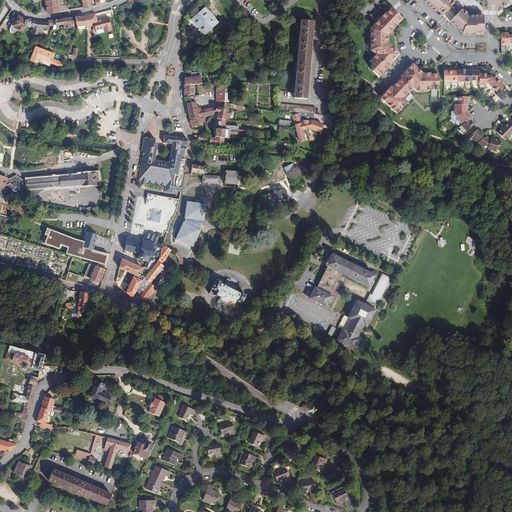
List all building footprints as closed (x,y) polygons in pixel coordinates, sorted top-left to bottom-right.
[(45,0),(47,12),(61,11),(59,0),(45,0)] [(423,0),(436,12),(438,10),(447,0),(423,0)] [(447,0),(438,10),(443,14),(455,1),(453,0),(447,0)] [(397,23),(402,18),(392,7),(386,13),(386,12),(370,29),(370,37),(372,37),(373,43),(370,42),(370,51),(373,53),(375,52),(377,54),(376,56),(370,61),(373,64),(371,66),(373,68),(371,70),(378,77),(393,61),(392,60),(397,55),(390,48),(391,46),(387,43),(388,35),(391,31),(390,30),(391,29),(392,30),(398,24),(397,23)] [(208,13),(209,13),(205,9),(192,20),(204,35),(218,23),(214,19),(214,20),(208,13)] [(477,36),(484,35),(483,14),(468,14),(462,9),(450,21),(463,32),(462,34),(477,34),(477,36)] [(95,15),(95,14),(84,17),(86,23),(86,25),(94,23),(96,30),(104,28),(105,31),(112,30),(108,17),(96,20),(95,20),(94,16),(95,15)] [(20,34),(26,19),(18,15),(15,22),(12,28),(11,30),(20,34)] [(86,23),(84,17),(84,16),(75,16),(77,26),(86,23)] [(74,23),(72,17),(65,18),(64,24),(64,28),(71,28),(71,24),(74,23)] [(54,25),(53,20),(48,21),(48,23),(42,23),(42,25),(40,25),(40,24),(36,21),(35,21),(33,20),(30,26),(32,27),(31,32),(32,33),(32,34),(36,36),(37,34),(38,35),(39,30),(48,31),(48,26),(54,25)] [(295,98),(307,99),(313,21),(301,20),(300,28),(298,28),(298,33),(300,32),(299,44),(297,44),(297,49),(299,49),(297,67),(295,67),(295,71),(297,71),(296,86),(293,86),(294,90),(295,90),(295,98)] [(42,60),(50,63),(62,67),(63,63),(56,60),(56,61),(52,60),(54,54),(36,47),(31,60),(37,62),(37,61),(41,62),(42,60)] [(431,75),(431,73),(422,74),(418,69),(416,71),(411,66),(401,76),(401,77),(392,88),(391,87),(389,88),(390,89),(389,90),(388,90),(380,98),(396,113),(407,102),(403,98),(405,95),(407,97),(410,94),(408,92),(412,88),(416,91),(431,90),(431,89),(439,89),(438,74),(431,75)] [(229,83),(232,82),(229,69),(223,69),(224,79),(224,83),(229,83)] [(185,78),(184,87),(195,86),(197,85),(202,84),(200,72),(191,73),(192,77),(185,78)] [(401,77),(401,76),(391,87),(392,88),(401,77)] [(491,90),(500,82),(495,76),(493,78),(491,76),(486,76),(486,86),(491,90)] [(496,95),(504,87),(505,86),(500,82),(491,90),(496,95)] [(225,87),(224,83),(221,83),(217,84),(218,100),(226,100),(225,87)] [(189,95),(189,98),(193,97),(193,95),(195,96),(195,91),(196,91),(196,88),(195,88),(195,86),(184,87),(185,95),(189,95)] [(501,100),(509,92),(504,87),(496,95),(501,100)] [(413,96),(410,94),(407,97),(405,95),(403,98),(407,102),(413,96)] [(187,104),(190,119),(204,117),(213,115),(215,111),(217,108),(200,111),(200,106),(197,107),(196,102),(195,102),(187,104)] [(298,112),(316,114),(317,107),(280,104),(280,111),(298,112)] [(467,105),(468,104),(455,104),(454,104),(454,112),(456,112),(456,115),(467,111),(467,105)] [(219,112),(217,119),(226,120),(230,120),(230,115),(230,114),(227,114),(227,109),(217,108),(215,111),(219,112)] [(472,116),(467,111),(456,115),(459,119),(457,121),(461,126),(469,119),(472,116)] [(296,125),(302,124),(300,114),(294,115),(296,125)] [(190,119),(191,125),(205,122),(204,117),(190,119)] [(217,119),(216,129),(239,130),(239,127),(226,125),(226,120),(217,119)] [(474,125),(475,123),(473,121),(471,122),(469,119),(461,126),(459,128),(461,129),(460,131),(463,135),(474,125)] [(510,133),(511,134),(511,135),(511,134),(511,128),(508,124),(507,123),(504,126),(502,129),(501,128),(496,132),(504,140),(510,133)] [(299,141),(306,140),(302,124),(296,125),(296,127),(298,135),(299,141)] [(215,137),(224,138),(229,138),(229,134),(243,135),(243,130),(239,130),(216,129),(215,137)] [(480,132),(477,129),(471,135),(474,138),(476,140),(477,139),(479,142),(483,148),(485,147),(489,148),(488,150),(496,152),(498,146),(500,146),(501,141),(492,138),(491,141),(489,140),(489,139),(486,136),(485,136),(483,134),(484,133),(481,131),(480,132)] [(144,138),(141,152),(143,152),(146,153),(141,182),(147,183),(166,186),(165,192),(173,193),(174,190),(181,191),(184,172),(182,172),(184,159),(187,146),(187,139),(165,136),(164,143),(172,144),(169,160),(172,161),(171,163),(169,163),(155,160),(155,162),(152,161),(152,157),(155,158),(157,149),(154,148),(155,144),(155,139),(147,137),(147,138),(144,138)] [(205,167),(193,165),(191,172),(200,173),(202,174),(202,176),(203,176),(202,183),(219,184),(219,183),(220,177),(208,175),(208,171),(205,170),(205,167)] [(298,176),(294,170),(287,173),(290,180),(298,176)] [(238,184),(238,183),(239,172),(226,171),(225,184),(238,184)] [(98,173),(26,179),(26,181),(27,190),(36,190),(40,193),(44,190),(44,189),(99,184),(98,173)] [(0,197),(2,199),(12,194),(15,196),(19,194),(29,198),(40,193),(36,190),(27,190),(26,181),(17,176),(7,180),(4,189),(0,187),(0,197)] [(282,189),(282,186),(273,187),(275,201),(288,199),(287,191),(285,191),(285,189),(282,189)] [(167,200),(133,193),(130,214),(128,228),(129,228),(130,228),(132,228),(134,229),(137,230),(141,231),(147,232),(151,234),(156,234),(156,235),(159,236),(157,242),(163,243),(167,229),(166,220),(172,208),(167,200)] [(183,222),(175,239),(193,247),(203,227),(206,205),(187,202),(185,219),(186,219),(185,222),(183,222)] [(143,268),(143,270),(149,273),(161,257),(160,253),(160,250),(163,243),(157,242),(159,238),(155,237),(154,238),(150,237),(150,236),(141,231),(137,230),(134,229),(132,228),(130,228),(129,228),(124,251),(138,254),(137,259),(140,260),(140,258),(143,259),(142,260),(146,261),(144,268),(143,268)] [(72,256),(90,263),(98,267),(99,264),(102,254),(93,251),(97,235),(88,232),(84,243),(50,231),(45,244),(60,250),(61,246),(68,248),(66,254),(72,256)] [(139,286),(136,292),(142,297),(145,293),(144,292),(150,283),(163,267),(160,264),(163,261),(164,261),(167,257),(166,257),(171,251),(165,247),(168,243),(164,240),(163,243),(160,250),(160,253),(161,257),(149,273),(139,286)] [(108,255),(102,254),(99,264),(105,266),(108,255)] [(309,299),(327,307),(332,296),(330,295),(341,273),(369,287),(374,276),(332,254),(327,263),(326,263),(325,265),(326,265),(326,266),(328,267),(317,289),(315,288),(309,299)] [(134,280),(128,294),(133,298),(136,292),(139,286),(149,273),(143,270),(122,259),(119,268),(137,276),(135,281),(134,280)] [(104,269),(98,267),(90,263),(84,277),(91,279),(91,280),(99,283),(104,269)] [(357,301),(348,318),(352,319),(346,331),(343,329),(337,341),(355,350),(361,338),(357,337),(363,325),(367,327),(375,310),(368,306),(370,301),(378,305),(391,279),(383,275),(372,295),(371,295),(365,305),(357,301)] [(222,283),(217,281),(216,280),(209,293),(214,297),(215,296),(218,298),(218,300),(228,305),(229,303),(233,305),(232,306),(238,309),(245,295),(240,292),(239,293),(237,291),(240,285),(238,284),(238,283),(238,281),(231,278),(230,278),(229,279),(227,279),(224,285),(222,284),(222,283)] [(145,293),(149,296),(156,287),(150,283),(144,292),(145,293)] [(87,305),(88,293),(80,291),(79,304),(87,305)] [(86,313),(87,305),(79,304),(79,306),(78,312),(77,318),(83,315),(86,313)] [(352,319),(348,318),(344,316),(338,327),(343,329),(346,331),(352,319)] [(44,357),(45,356),(42,355),(10,346),(7,359),(13,361),(14,361),(21,363),(21,365),(23,368),(25,369),(27,368),(27,365),(31,366),(31,368),(33,368),(33,369),(36,370),(40,371),(41,370),(44,357)] [(336,368),(333,373),(342,377),(344,373),(344,372),(336,368)] [(29,414),(37,384),(38,378),(31,377),(27,395),(27,396),(26,397),(14,394),(12,401),(17,402),(18,401),(25,403),(24,407),(23,412),(29,414)] [(89,396),(97,399),(98,397),(101,399),(100,401),(100,402),(107,405),(111,397),(103,393),(101,392),(102,390),(104,391),(107,386),(96,381),(89,396)] [(158,398),(160,392),(152,388),(150,394),(158,398)] [(54,400),(44,397),(41,407),(48,410),(51,410),(52,411),(54,400)] [(193,416),(195,411),(184,406),(178,417),(186,421),(189,414),(193,416)] [(48,410),(41,407),(36,422),(42,423),(40,428),(50,430),(51,428),(52,425),(45,424),(47,415),(48,410)] [(219,426),(222,434),(229,432),(230,436),(235,434),(231,422),(219,426)] [(186,437),(188,433),(173,427),(169,438),(180,443),(183,435),(186,437)] [(263,441),(265,436),(254,432),(249,443),(257,447),(260,440),(263,441)] [(103,437),(96,435),(90,454),(90,457),(92,457),(98,438),(102,439),(103,437)] [(13,443),(8,442),(0,439),(0,448),(6,450),(9,452),(18,445),(13,443)] [(117,449),(119,441),(116,440),(114,440),(112,445),(111,445),(105,465),(105,467),(111,469),(117,449)] [(129,451),(131,444),(119,441),(117,449),(129,451)] [(144,445),(138,442),(136,445),(133,453),(146,459),(149,452),(148,450),(151,445),(150,442),(148,441),(145,442),(144,445)] [(216,457),(221,456),(219,444),(207,446),(208,455),(215,454),(216,457)] [(286,452),(291,460),(296,456),(298,459),(303,456),(296,445),(286,452)] [(181,459),(182,454),(168,449),(162,460),(174,465),(177,457),(181,459)] [(82,461),(88,462),(90,457),(90,454),(85,452),(84,454),(82,461)] [(256,462),(258,457),(243,452),(238,463),(250,468),(253,460),(256,462)] [(311,468),(319,470),(321,464),(325,465),(327,460),(315,456),(311,468)] [(18,468),(16,467),(14,473),(21,476),(21,478),(26,480),(32,466),(24,463),(23,464),(20,462),(18,468)] [(156,465),(151,477),(162,482),(165,475),(168,476),(171,472),(156,465)] [(290,480),(286,468),(274,473),(277,481),(284,479),(285,482),(290,480)] [(106,506),(111,494),(54,470),(49,481),(106,506)] [(162,482),(151,477),(147,489),(157,493),(160,486),(164,487),(165,484),(162,482)] [(316,492),(313,480),(301,483),(303,491),(310,490),(311,494),(316,492)] [(215,504),(219,494),(211,491),(213,487),(208,486),(203,500),(215,504)] [(350,502),(343,487),(332,493),(337,504),(344,500),(346,504),(350,502)] [(231,511),(238,511),(242,503),(235,500),(236,497),(232,495),(226,510),(231,511)] [(140,501),(140,511),(152,511),(152,505),(156,504),(156,500),(140,501)]
